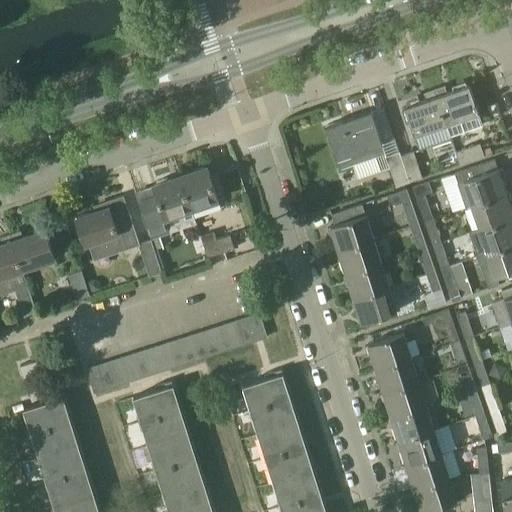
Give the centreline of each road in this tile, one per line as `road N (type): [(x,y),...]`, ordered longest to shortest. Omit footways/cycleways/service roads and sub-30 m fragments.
road 1 (secondary): [(0,141),(146,105),(453,0)]
road 2 (residential): [(376,511),(247,115)]
road 3 (secondary): [(369,0),(0,124)]
road 4 (residential): [(0,200),(247,115)]
road 5 (residential): [(247,115),(494,31)]
